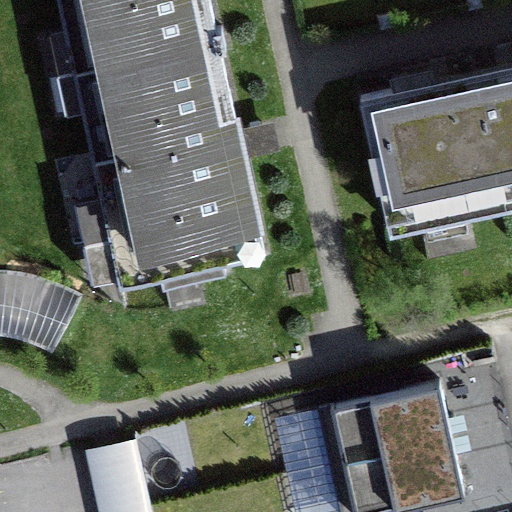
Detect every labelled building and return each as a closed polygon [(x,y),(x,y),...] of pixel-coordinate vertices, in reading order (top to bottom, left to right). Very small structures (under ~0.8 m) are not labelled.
[(223,47),(220,37),(218,27),(213,28),(206,0),(64,0),(80,69),(107,188),(96,190),(117,285),(158,276),(160,286),(223,272),(221,263),(262,253),(240,158),(230,160),(226,144),(223,131),(234,129),(217,49),(223,47)] [(389,91),(357,97),(385,224),(511,196),(511,79),(394,105),(389,91)] [(334,456),(451,431),(438,372),(322,397),(334,456)] [(451,431),(334,456),(346,511),(364,511),(464,490),(451,431)] [(142,511),(127,440),(94,447),(108,511),(142,511)]
